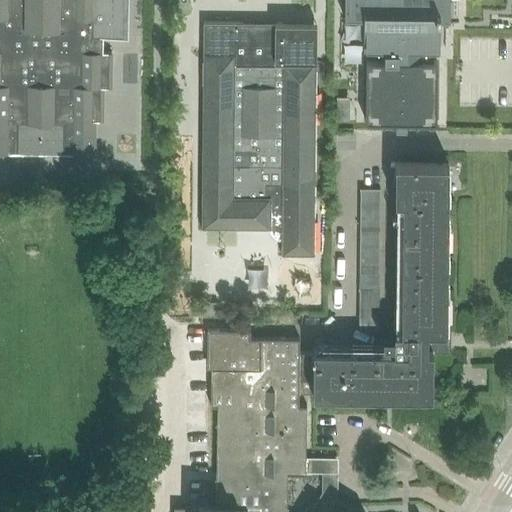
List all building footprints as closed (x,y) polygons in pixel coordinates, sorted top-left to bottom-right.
[(0,0),(0,153),(93,154),(94,120),(102,120),(103,86),(110,87),(111,52),(101,51),(102,36),(123,36),(122,0),(0,0)] [(343,0),(344,19),(358,19),(358,17),(364,17),(363,52),(376,52),(376,48),(383,48),(383,60),(366,60),(365,121),(395,121),(395,129),(406,129),(406,121),(436,121),(436,60),(432,60),(432,52),(439,52),(440,13),(447,13),(447,0),(343,0)] [(164,6),(165,25),(180,25),(180,5),(164,6)] [(203,22),(201,227),(270,227),(270,233),(276,239),(281,239),(281,253),(313,253),(316,23),(259,22),(203,22)] [(334,107),(334,123),(346,123),(346,107),(334,107)] [(447,330),(448,163),(394,163),(394,200),(402,200),(400,349),(313,347),(313,352),(312,394),(432,395),(433,351),(446,352),(446,331),(447,330)] [(379,331),(380,189),(360,189),(358,330),(379,331)] [(250,337),(250,329),(207,329),(206,367),(210,367),(210,388),(210,402),(210,405),(216,406),(216,473),(216,482),(215,507),(215,508),(246,509),(246,507),(259,507),(258,511),(286,511),(287,474),(306,475),(306,472),(306,461),(306,457),(306,431),(306,406),(297,406),(297,393),(312,394),(313,352),(299,352),(300,338),(278,337),(259,337),(250,337)]
